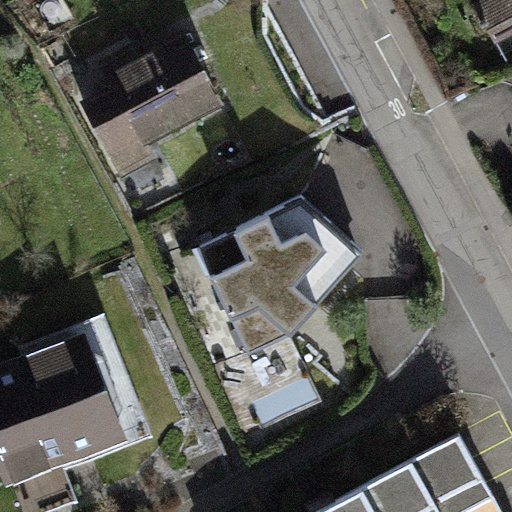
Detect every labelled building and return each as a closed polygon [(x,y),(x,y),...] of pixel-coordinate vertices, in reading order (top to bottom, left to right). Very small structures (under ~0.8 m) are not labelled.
[(511,0),(497,0),(509,25),(511,23),(511,0)] [(192,32),(85,89),(127,166),(234,109),(192,32)] [(189,247),(239,347),(356,289),(306,188),(189,247)] [(102,323),(0,362),(0,478),(5,491),(146,435),(102,323)] [(502,511),(466,439),(319,511),(502,511)]
